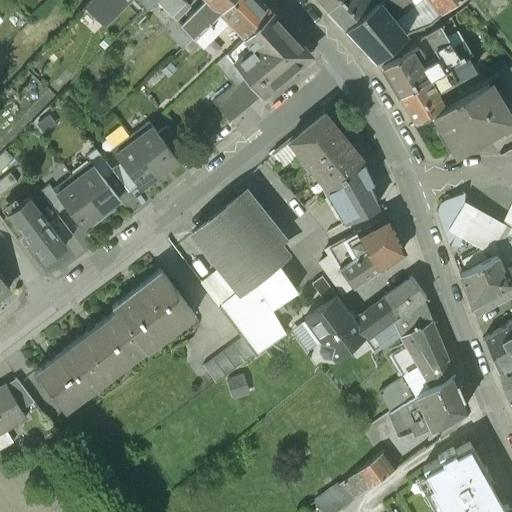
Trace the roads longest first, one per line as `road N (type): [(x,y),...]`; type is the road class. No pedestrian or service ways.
road 1 (residential): [(347,67),(0,337)]
road 2 (tertiary): [(511,456),(412,184)]
road 3 (tertiary): [(412,184),(347,67)]
